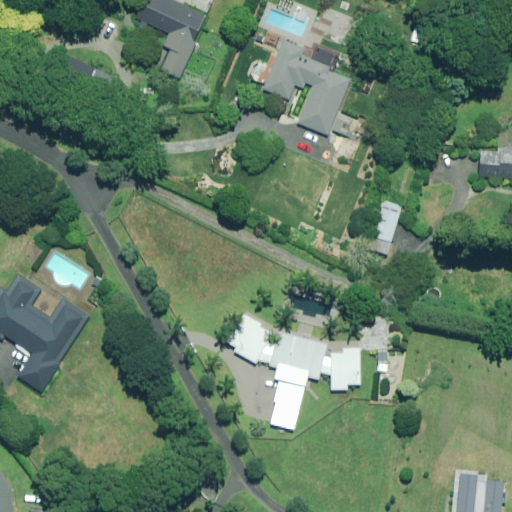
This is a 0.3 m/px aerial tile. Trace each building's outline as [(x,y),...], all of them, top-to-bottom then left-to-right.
[(146,0),(138,19),(170,33),(164,47),(171,50),(162,72),(183,81),(212,15),(176,0),(146,0)] [(301,48),(284,42),(278,59),(265,54),(254,81),(265,86),(263,91),(290,101),(296,87),(312,93),(299,125),(330,137),(332,131),(350,138),(358,120),(339,112),(351,80),(330,72),(332,68),(299,55),(301,48)] [(479,178),(511,179),(511,149),(481,149),(479,178)] [(393,243),(405,205),(382,198),(370,236),(393,243)] [(43,290),(19,275),(7,292),(0,287),(0,338),(3,340),(6,336),(34,355),(19,378),(43,394),(62,365),(60,364),(91,317),(64,300),(51,320),(32,307),(43,290)] [(305,388),(306,388),(310,377),(317,379),(319,375),(333,376),(333,391),(347,391),(347,386),(361,387),(362,350),(344,349),(343,357),(333,356),(326,356),(329,348),(278,329),(272,347),(266,345),(273,330),(244,316),(227,351),(257,365),(259,360),(277,369),(274,376),(281,379),(272,425),(297,430),(305,388)] [(392,354),(377,353),(376,373),(391,374),(392,354)]
